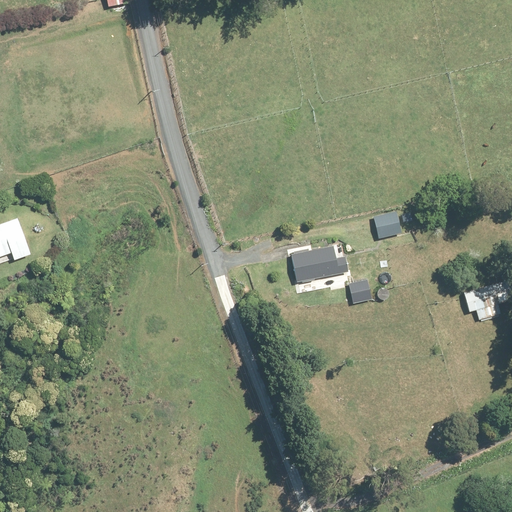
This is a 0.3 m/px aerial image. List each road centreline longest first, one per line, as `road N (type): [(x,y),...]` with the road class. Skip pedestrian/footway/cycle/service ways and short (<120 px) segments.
road 1 (unknown): [(137,0),(176,181),(298,511)]
road 2 (unknown): [(323,511),(511,434)]
